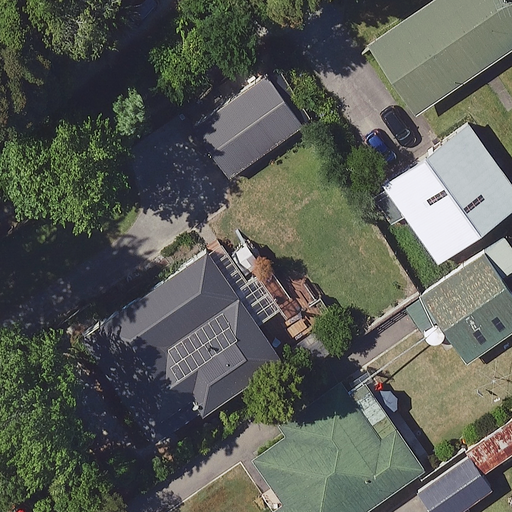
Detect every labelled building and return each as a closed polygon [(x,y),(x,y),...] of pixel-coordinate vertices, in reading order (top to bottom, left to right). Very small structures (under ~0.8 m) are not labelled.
[(511,47),(511,0),(426,0),(369,36),(415,109),(511,47)] [(303,120),(269,74),(198,125),(231,172),(303,120)] [(511,205),(511,175),(472,120),(385,182),(440,257),(511,205)] [(399,305),(431,351),(449,339),(464,360),(511,326),(511,283),(506,274),(511,270),(511,237),(506,230),(399,305)] [(235,284),(211,248),(85,331),(155,437),(279,356),(255,319),(282,301),(260,268),(235,284)] [(241,450),(254,468),(260,463),(287,500),(269,511),(354,511),(422,464),(393,425),(379,435),(339,379),(241,450)] [(466,455),(419,489),(435,511),(459,511),(495,486),(486,474),(511,454),(511,410),(461,447),(466,455)]
